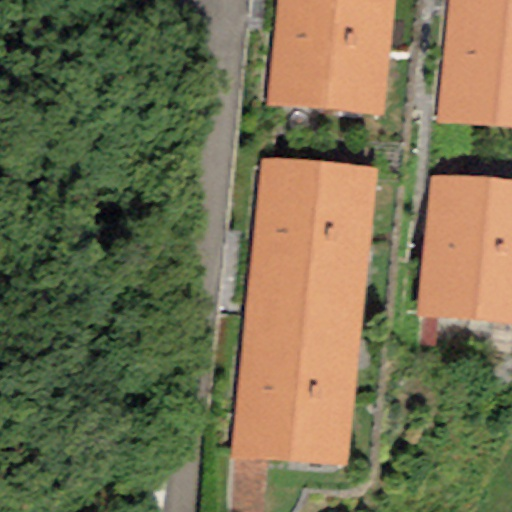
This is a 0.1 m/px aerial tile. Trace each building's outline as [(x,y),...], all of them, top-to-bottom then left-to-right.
[(396,0),(278,0),(266,113),(380,127),(396,0)] [(511,0),(448,0),(433,131),(511,141),(511,0)] [(243,323),(360,336),(377,178),(260,165),(243,323)] [(511,191),(430,183),(417,321),(511,330),(511,191)] [(360,336),(243,323),(227,463),(341,478),(360,336)]
